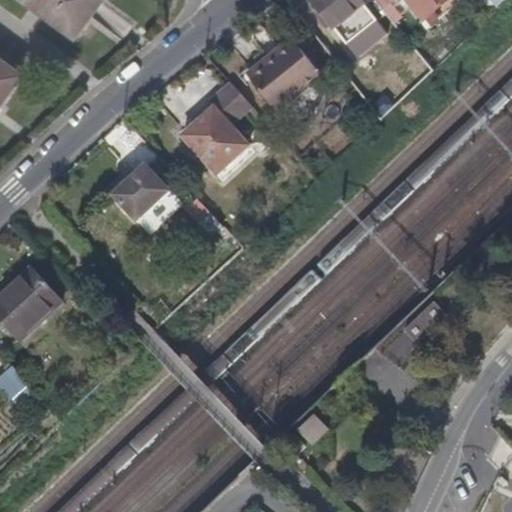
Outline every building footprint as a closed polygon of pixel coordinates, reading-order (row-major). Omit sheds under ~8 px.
[(97,0),(16,0),(69,38),(97,0)] [(328,19),(337,30),(367,6),(361,0),(313,0),(317,5),(313,9),(323,23),(328,19)] [(407,0),(431,28),(463,1),(462,0),(450,0),(429,17),(415,0),(407,0)] [(415,0),(429,17),(450,0),(415,0)] [(337,30),(349,46),(380,22),(367,6),(337,30)] [(355,54),(386,29),(380,22),(349,46),(355,54)] [(323,67),(293,32),(251,72),(282,105),(323,67)] [(0,116),(26,82),(0,64),(0,116)] [(257,152),(231,125),(253,105),(232,83),(211,104),(214,109),(183,138),(225,181),(257,152)] [(114,198),(139,225),(171,194),(146,168),(114,198)] [(21,343),(65,303),(35,270),(0,301),(0,321),(20,344),(21,343)] [(414,366),(444,316),(431,307),(421,323),(407,314),(386,349),(414,366)] [(0,392),(9,403),(26,386),(9,368),(0,376),(0,392)] [(23,417),(40,401),(26,386),(9,403),(23,417)] [(369,406),(359,416),(323,449),(345,472),(365,494),(396,465),(392,460),(405,446),(369,406)] [(396,465),(410,451),(405,446),(392,460),(396,465)]
